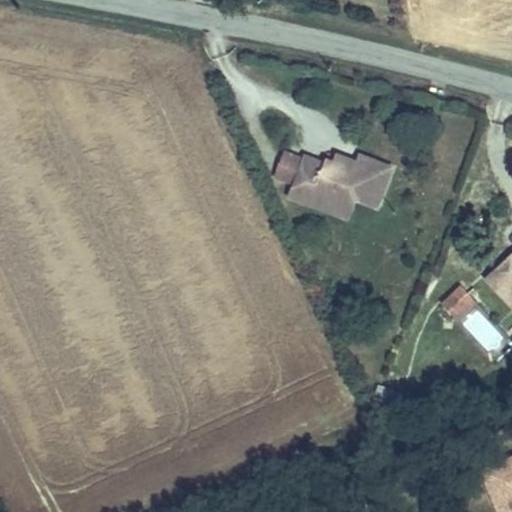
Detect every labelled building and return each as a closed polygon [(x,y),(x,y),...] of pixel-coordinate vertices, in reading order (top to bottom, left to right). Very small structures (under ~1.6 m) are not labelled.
[(458,160),(470,122),(440,112),(428,150),(458,160)] [(283,195),(304,204),(308,194),(335,205),(340,194),(353,199),(373,206),(387,166),(353,154),(347,168),(321,157),(318,164),(299,156),(283,195)] [(308,194),(304,204),(345,218),(353,199),(340,194),(335,205),(308,194)] [(511,288),(511,256),(486,282),(500,296),(509,286),(511,288)] [(459,321),(478,300),(457,281),(438,302),(459,321)] [(511,288),(509,286),(500,296),(511,307),(511,288)] [(511,511),(511,461),(482,475),(498,511),(511,511)]
